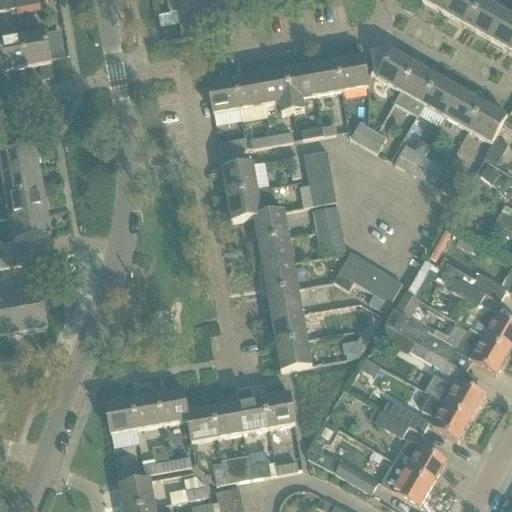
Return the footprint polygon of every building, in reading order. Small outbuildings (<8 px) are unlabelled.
[(0,0),(0,14),(16,12),(14,5),(10,0),(0,0)] [(40,8),(39,1),(38,0),(20,0),(14,5),(16,12),(40,8)] [(167,0),(170,15),(207,9),(205,0),(167,0)] [(424,0),(422,6),(444,19),(455,0),(424,0)] [(467,32),(483,4),(475,0),(455,0),(444,19),(467,32)] [(467,32),(490,45),(506,17),(483,4),(467,32)] [(207,9),(170,15),(170,17),(178,15),(182,43),(183,43),(220,37),(215,8),(207,9)] [(511,20),(506,17),(490,45),(511,57),(511,20)] [(46,37),(26,41),(21,41),(27,73),(39,71),(41,83),(54,80),(51,64),(48,48),(46,37)] [(21,41),(0,44),(0,58),(6,89),(17,87),(15,75),(27,73),(21,41)] [(61,45),(48,48),(51,64),(64,62),(61,45)] [(370,55),(374,74),(371,82),(399,97),(401,98),(417,70),(393,56),(391,60),(386,57),(385,52),(370,55)] [(369,94),(366,80),(363,61),(338,65),(344,98),(369,94)] [(318,102),(344,98),(338,65),(312,70),(318,102)] [(303,105),(318,102),(312,70),(286,74),(293,117),(305,115),(303,105)] [(416,121),(422,110),(425,111),(440,83),(417,70),(401,98),(399,97),(393,107),(416,121)] [(280,119),(293,117),(286,74),(261,79),(267,110),(279,109),(280,119)] [(265,111),(267,110),(261,79),(234,84),(239,115),(240,115),(242,126),(267,121),(265,111)] [(440,83),(425,111),(447,124),(462,96),(440,83)] [(233,116),(239,115),(234,84),(208,88),(214,119),(233,116)] [(470,136),(486,109),(462,96),(447,124),(470,136)] [(492,149),(497,139),(507,121),(486,109),(470,136),(492,149)] [(367,135),(367,131),(360,127),(351,144),(359,149),(367,135)] [(324,141),(337,139),(335,128),(322,130),(324,141)] [(303,145),(324,141),(322,130),(301,134),(303,145)] [(369,154),(378,138),(367,131),(367,135),(359,149),(369,154)] [(273,150),(294,147),(292,136),(272,139),(273,150)] [(377,159),(387,142),(378,138),(369,154),(377,159)] [(252,154),(273,150),(272,139),(250,143),(252,154)] [(498,143),(493,151),(504,157),(508,149),(498,143)] [(245,144),(219,148),(221,159),(247,155),(245,144)] [(416,181),(426,161),(405,149),(394,169),(416,181)] [(0,169),(2,181),(39,173),(36,153),(0,158),(0,169)] [(327,156),(304,160),(306,173),(329,169),(327,156)] [(301,182),(298,161),(289,163),(292,183),(301,182)] [(432,190),(438,180),(443,170),(426,161),(416,181),(432,190)] [(223,175),(227,201),(258,195),(253,169),(222,175),(222,176),(223,175)] [(306,173),(308,186),(332,182),(329,169),(306,173)] [(487,171),(480,180),(489,186),(496,177),(487,171)] [(6,203),(44,196),(39,173),(2,181),(6,203)] [(309,191),(310,198),(334,194),(332,182),(308,186),(309,191)] [(442,195),(441,195),(459,205),(465,196),(446,185),(442,195)] [(303,212),(312,211),(310,198),(309,191),(300,192),(303,212)] [(310,198),(312,211),(336,207),(334,194),(310,198)] [(231,227),(251,223),(262,221),(258,195),(227,201),(232,225),(231,226),(231,227)] [(47,216),(44,196),(6,203),(0,203),(0,224),(10,223),(47,216)] [(511,213),(505,209),(500,219),(505,222),(510,225),(511,226),(511,213)] [(337,212),(336,213),(313,217),(316,238),(341,234),(337,212)] [(14,246),(51,239),(47,216),(10,223),(14,246)] [(256,249),(287,243),(282,217),(262,221),(251,223),(256,249)] [(511,241),(511,226),(510,225),(505,222),(500,219),(493,231),(511,241)] [(435,267),(452,236),(444,231),(426,262),(435,267)] [(344,254),(341,235),(341,234),(316,238),(320,258),(343,254),(344,254)] [(470,257),(475,249),(460,240),(455,249),(470,257)] [(261,274),(292,269),(287,243),(256,249),(261,274)] [(18,270),(35,266),(33,256),(16,259),(18,270)] [(338,279),(349,285),(361,264),(351,258),(340,275),(338,279)] [(0,272),(8,271),(7,261),(0,262),(0,272)] [(443,261),(438,270),(444,272),(443,273),(469,289),(472,289),(477,280),(443,261)] [(371,270),(361,264),(349,285),(355,288),(359,290),(371,270)] [(292,269),(261,274),(266,299),(297,294),(292,269)] [(359,290),(370,296),(382,276),(371,270),(359,290)] [(392,283),(382,276),(370,296),(375,299),(375,300),(380,303),(392,283)] [(428,276),(418,292),(428,299),(439,282),(428,276)] [(472,289),(471,291),(485,299),(500,307),(505,297),(507,294),(500,290),(479,277),(477,280),(472,289)] [(352,294),(355,288),(349,285),(338,279),(333,287),(350,297),(352,294)] [(392,283),(380,303),(390,309),(392,306),(402,289),(392,283)] [(458,283),(451,295),(478,311),(485,299),(471,291),(458,283)] [(297,294),(266,299),(271,325),(302,319),(297,294)] [(20,299),(28,337),(47,333),(40,295),(20,299)] [(405,297),(385,330),(448,366),(453,357),(454,355),(471,365),(470,366),(478,371),(496,381),(509,358),(470,334),(468,333),(460,348),(456,346),(453,351),(408,324),(420,305),(405,297)] [(28,337),(20,299),(0,302),(0,309),(5,341),(28,337)] [(385,317),(390,309),(380,303),(375,300),(370,308),(385,317)] [(483,311),(470,334),(509,358),(511,352),(511,327),(505,324),(497,319),(494,318),(483,311)] [(271,325),(276,350),(307,344),(302,319),(271,325)] [(369,344),(380,327),(379,326),(373,323),(362,340),(369,344)] [(385,330),(380,339),(428,367),(442,375),(456,383),(462,374),(448,366),(385,330)] [(352,358),(358,362),(369,344),(362,340),(352,358)] [(307,344),(276,350),(281,375),(280,375),(281,377),(300,373),(313,371),(312,370),(307,344)] [(375,370),(359,398),(372,405),(388,377),(375,370)] [(459,385),(455,392),(433,380),(424,396),(430,400),(445,408),(471,423),(484,400),(459,385)] [(187,418),(183,395),(182,395),(182,396),(157,401),(162,430),(187,426),(188,425),(187,418)] [(269,434),(295,429),(290,398),(289,399),(289,400),(264,404),(269,434)] [(430,400),(421,416),(436,424),(432,432),(440,437),(458,447),(471,423),(445,408),(430,400)] [(137,435),(162,430),(157,401),(132,405),(137,435)] [(271,444),(269,434),(264,404),(238,409),(243,439),(245,448),(271,444)] [(111,440),(137,435),(132,405),(107,409),(106,409),(105,409),(111,440)] [(383,416),(382,417),(409,432),(423,440),(429,430),(413,421),(413,422),(387,407),(383,416)] [(218,443),(243,439),(238,409),(213,413),(218,443)] [(191,448),(218,443),(213,413),(187,418),(188,425),(187,426),(191,448)] [(404,441),(409,432),(382,417),(381,416),(374,428),(402,444),(404,441)] [(308,464),(336,478),(370,499),(371,499),(377,488),(342,467),(320,454),(329,438),(320,433),(306,459),(307,461),(308,464)] [(407,444),(394,467),(407,474),(407,475),(432,490),(446,466),(429,456),(421,452),(407,444)] [(378,466),(381,460),(373,455),(369,462),(378,466)] [(276,471),(269,472),(266,456),(247,460),(251,484),(277,480),(276,471)] [(168,465),(169,465),(167,457),(153,460),(155,467),(143,470),(145,480),(150,479),(170,475),(168,465)] [(238,487),(251,484),(247,460),(220,465),(221,469),(222,468),(226,489),(238,487)] [(168,465),(170,475),(192,471),(190,461),(169,465),(168,465)] [(277,480),(298,476),(296,467),(276,471),(277,480)] [(380,489),(394,497),(393,498),(417,511),(419,511),(432,490),(407,475),(407,474),(394,467),(380,489)] [(217,490),(226,489),(222,468),(221,469),(213,470),(217,490)] [(118,475),(119,485),(140,481),(138,472),(118,475)] [(124,511),(147,511),(155,511),(150,485),(120,491),(119,491),(120,492),(124,511)] [(208,502),(208,499),(207,493),(186,497),(188,505),(208,502)] [(218,509),(241,505),(239,493),(216,497),(218,509)] [(337,511),(321,503),(316,511),(317,511),(337,511)]
